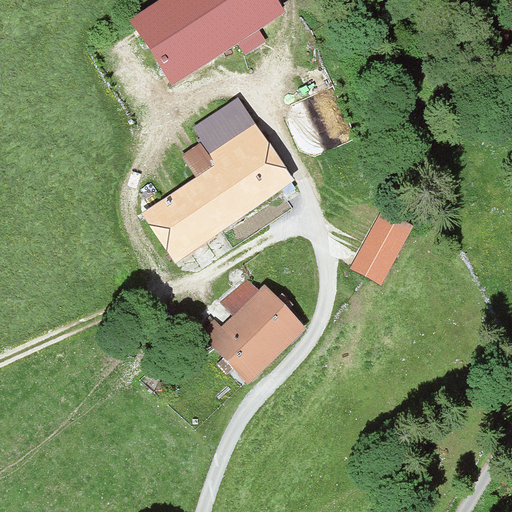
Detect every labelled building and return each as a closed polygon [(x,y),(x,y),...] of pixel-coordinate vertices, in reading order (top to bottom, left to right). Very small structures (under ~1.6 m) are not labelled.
[(144,0),(174,47),(248,0),(144,0)] [(316,74),(337,120),(361,109),(340,63),(316,74)] [(145,178),(179,227),(290,150),(256,101),(145,178)] [(357,240),(388,257),(416,207),(386,190),(357,240)] [(258,258),(208,303),(242,341),(293,296),(258,258)]
